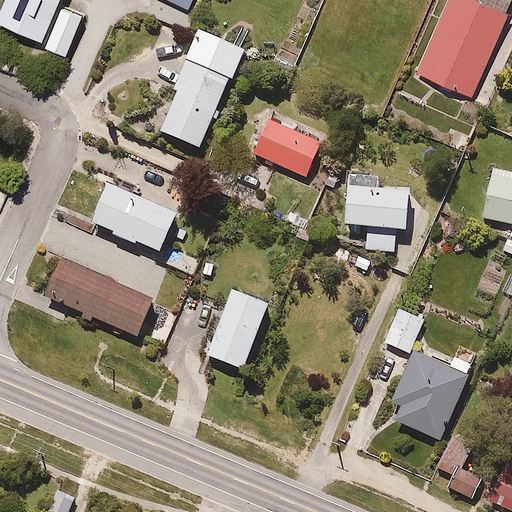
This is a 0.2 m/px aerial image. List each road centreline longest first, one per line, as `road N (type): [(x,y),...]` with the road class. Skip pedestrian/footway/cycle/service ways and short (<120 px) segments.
road 1 (primary): [(0,380),(310,511)]
road 2 (residential): [(0,279),(58,141),(53,114),(0,87)]
